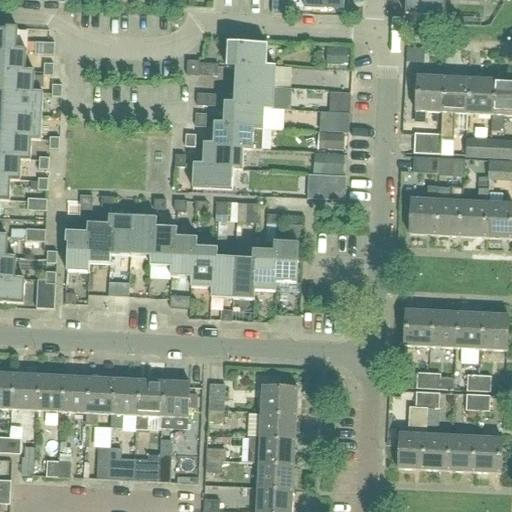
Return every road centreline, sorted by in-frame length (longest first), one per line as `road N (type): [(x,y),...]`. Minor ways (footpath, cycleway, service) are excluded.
road 1 (residential): [(374,33),(208,23),(179,43),(104,49),(73,41),(49,14),(0,12)]
road 2 (residential): [(373,357),(0,339)]
road 3 (residential): [(373,357),(388,44),(374,33)]
road 4 (residential): [(366,511),(373,357)]
